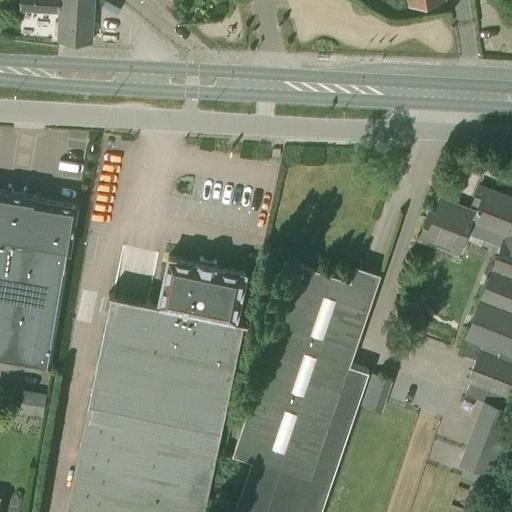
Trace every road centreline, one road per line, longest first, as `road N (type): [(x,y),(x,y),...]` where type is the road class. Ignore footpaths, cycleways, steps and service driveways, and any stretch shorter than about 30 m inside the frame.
road 1 (primary): [(0,79),(511,110)]
road 2 (primary): [(511,86),(0,58)]
road 3 (unclassified): [(511,134),(0,110)]
